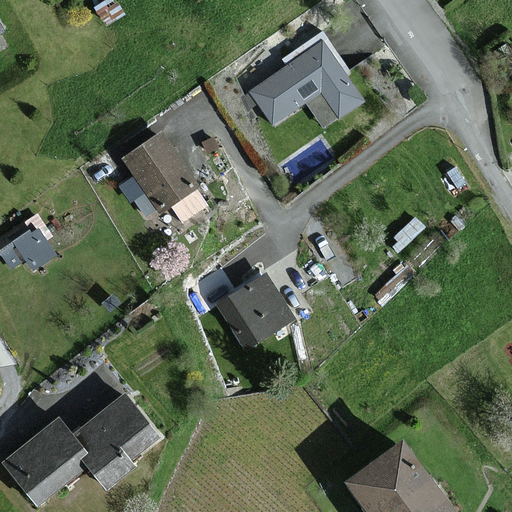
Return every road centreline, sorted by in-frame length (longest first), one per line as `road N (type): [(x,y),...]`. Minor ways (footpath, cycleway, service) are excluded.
road 1 (residential): [(511,202),(383,0)]
road 2 (unknown): [(296,89),(398,21)]
